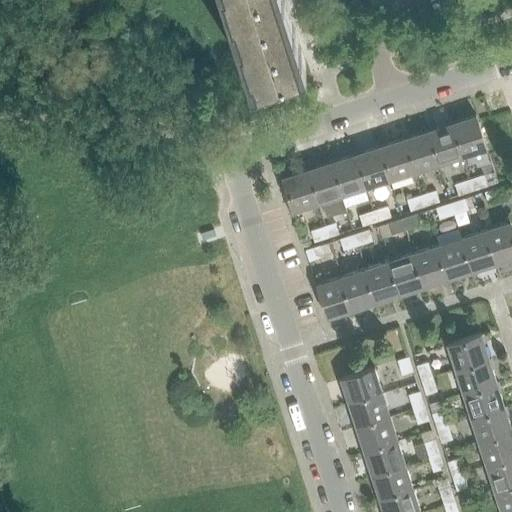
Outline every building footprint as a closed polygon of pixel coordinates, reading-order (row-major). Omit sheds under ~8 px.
[(304,62),(283,0),(223,0),(249,80),(304,62)] [(487,149),(475,112),(450,120),(461,157),(487,149)] [(461,157),(450,120),(426,128),(437,164),(461,157)] [(426,128),(402,136),(413,172),(437,164),(426,128)] [(402,136),(378,144),(389,180),(413,172),(402,136)] [(378,144),(354,151),(365,188),(389,180),(378,144)] [(341,195),(365,188),(354,151),(330,159),(341,195)] [(341,195),(330,159),(306,167),(317,203),(341,195)] [(317,203),(306,167),(281,175),(292,211),(317,203)] [(472,190),(487,186),(483,174),(468,178),(472,190)] [(472,190),(468,178),(454,183),(458,195),(472,190)] [(500,186),(484,192),(488,203),(503,198),(500,186)] [(424,205),(439,201),(435,190),(421,194),(424,205)] [(424,205),(421,194),(406,199),(410,210),(424,205)] [(468,209),(464,198),(450,202),(453,214),(468,209)] [(453,214),(450,202),(435,207),(439,218),(453,214)] [(377,221),(374,209),(358,214),(362,226),(377,221)] [(420,225),(416,214),(402,218),(406,230),(420,225)] [(406,230),(402,218),(388,223),(391,235),(406,230)] [(328,237),(343,232),(339,221),(325,225),(328,237)] [(511,259),(511,227),(510,221),(485,229),(496,265),(511,259)] [(328,237),(325,225),(310,230),(314,241),(328,237)] [(373,239),(369,228),(354,233),(357,245),(373,239)] [(200,234),(202,240),(215,235),(213,229),(200,233),(200,234)] [(496,265),(485,229),(461,236),(472,273),(496,265)] [(357,245),(354,233),(339,238),(343,249),(357,245)] [(472,273),(461,236),(437,244),(448,280),(472,273)] [(448,280),(437,244),(413,252),(424,288),(448,280)] [(305,250),(308,260),(324,255),(320,245),(305,250)] [(424,288),(413,252),(389,260),(400,296),(424,288)] [(389,260),(365,267),(376,304),(400,296),(389,260)] [(376,304),(365,267),(341,275),(352,311),(376,304)] [(327,319),(352,311),(341,275),(316,283),(327,319)] [(447,342),(455,368),(491,356),(483,331),(447,342)] [(411,371),(406,356),(395,360),(400,375),(411,371)] [(491,356),(455,368),(463,392),(499,380),(491,356)] [(432,375),(428,361),(416,365),(420,379),(432,375)] [(338,377),(346,402),(383,391),(375,366),(338,377)] [(432,375),(420,379),(425,394),(437,390),(432,375)] [(499,380),(463,392),(470,416),(506,404),(499,380)] [(390,415),(383,391),(346,402),(354,426),(390,415)] [(411,408),(422,404),(418,391),(406,395),(411,408)] [(422,404),(411,408),(416,424),(427,420),(422,404)] [(511,420),(506,404),(470,416),(478,440),(511,428),(511,420)] [(447,423),(443,409),(432,413),(436,427),(447,423)] [(398,439),(390,415),(354,426),(362,450),(398,439)] [(452,438),(447,423),(436,427),(441,442),(452,438)] [(511,428),(478,440),(486,463),(511,455),(511,428)] [(406,463),(398,439),(362,450),(370,474),(406,463)] [(438,453),(433,439),(421,443),(426,456),(438,453)] [(438,453),(426,456),(431,472),(443,468),(438,453)] [(511,455),(486,463),(493,487),(511,481),(511,455)] [(463,471),(458,457),(447,461),(452,474),(463,471)] [(414,487),(406,463),(370,474),(377,498),(414,487)] [(463,471),(452,474),(457,490),(468,486),(463,471)] [(511,481),(493,487),(501,511),(511,507),(511,481)] [(453,500),(449,486),(438,490),(442,504),(453,500)] [(417,511),(421,511),(414,487),(377,498),(381,511),(417,511)] [(457,511),(453,500),(442,504),(444,511),(457,511)]
